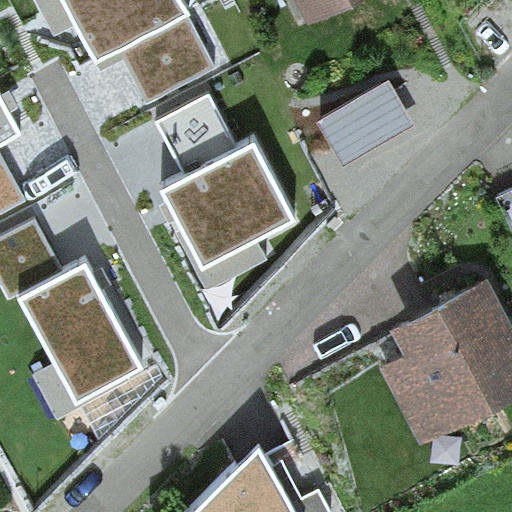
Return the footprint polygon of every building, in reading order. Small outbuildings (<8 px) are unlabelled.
[(177,0),(79,0),(99,39),(177,0)] [(295,0),(302,11),(324,0),(295,0)] [(0,142),(17,133),(0,101),(0,142)] [(252,129),(167,172),(204,246),(290,203),(252,129)] [(138,368),(85,269),(24,301),(78,400),(138,368)] [(511,381),(511,352),(472,275),(394,315),(412,349),(388,361),(422,428),(511,381)] [(299,511),(265,441),(200,511),(299,511)]
